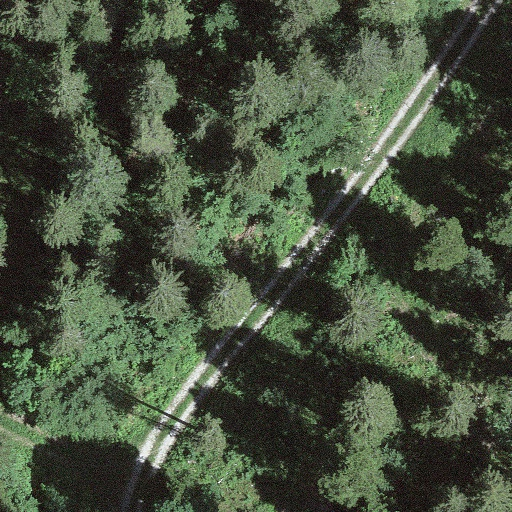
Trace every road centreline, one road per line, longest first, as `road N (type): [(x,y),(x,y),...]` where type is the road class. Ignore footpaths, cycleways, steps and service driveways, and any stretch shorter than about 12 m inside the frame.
road 1 (track): [(132,511),(158,441),(487,0)]
road 2 (track): [(140,480),(0,423)]
